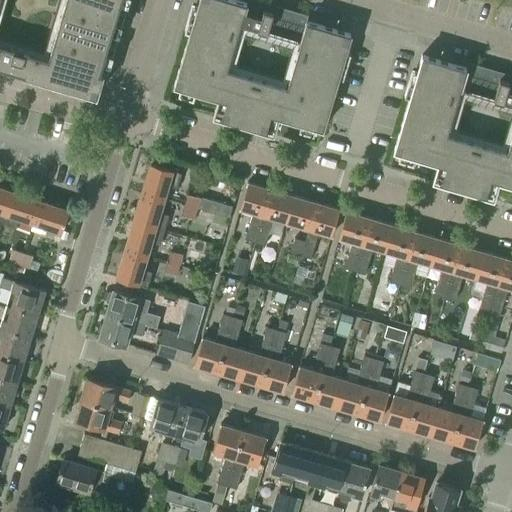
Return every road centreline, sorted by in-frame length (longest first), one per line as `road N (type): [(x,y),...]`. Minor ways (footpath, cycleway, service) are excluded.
road 1 (residential): [(66,346),(507,476)]
road 2 (residential): [(511,228),(159,125),(123,122)]
road 3 (residential): [(66,346),(73,291),(109,169)]
road 4 (residential): [(16,511),(66,346)]
road 5 (residential): [(348,0),(511,49)]
road 6 (residential): [(123,122),(0,86)]
road 7 (residential): [(123,122),(161,0)]
